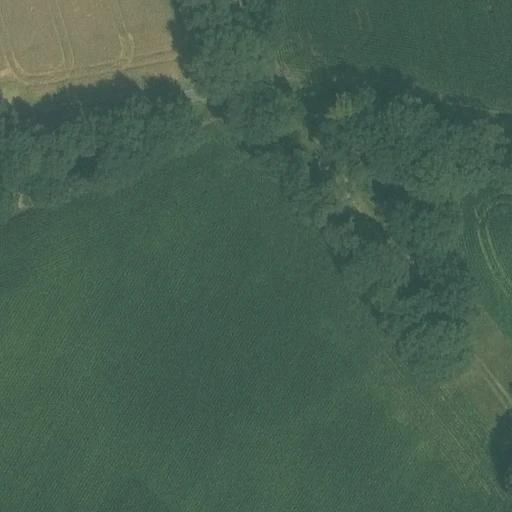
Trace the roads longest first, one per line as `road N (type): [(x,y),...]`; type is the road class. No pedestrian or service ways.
road 1 (track): [(511,126),(313,98),(242,71),(511,412)]
road 2 (unclassified): [(230,0),(242,71),(210,91),(0,128)]
